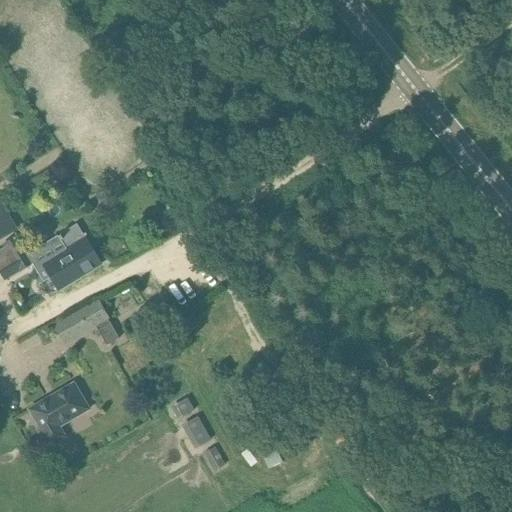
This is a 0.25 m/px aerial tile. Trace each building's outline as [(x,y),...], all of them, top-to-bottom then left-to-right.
[(0,200),(0,240),(18,230),(0,200)] [(59,290),(101,264),(76,225),(57,237),(64,249),(48,259),(41,246),(14,263),(32,292),(53,280),(59,290)] [(56,328),(65,344),(108,319),(99,303),(56,328)] [(151,311),(171,343),(184,335),(164,303),(151,311)] [(99,330),(108,346),(121,338),(112,322),(99,330)] [(73,385),(29,410),(51,447),(67,438),(61,427),(88,411),(73,385)] [(179,419),(195,412),(190,400),(174,406),(179,419)] [(199,417),(185,426),(198,448),(213,439),(199,417)]
